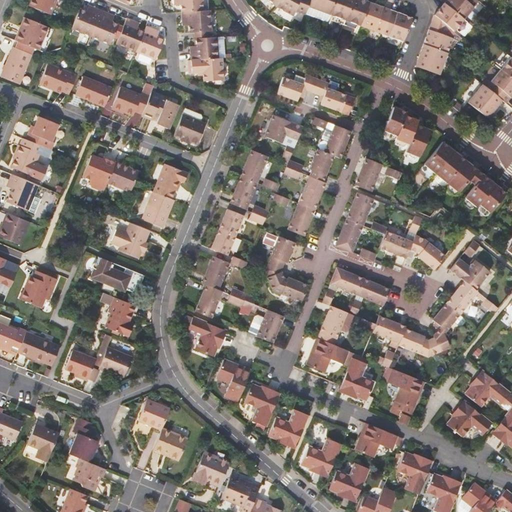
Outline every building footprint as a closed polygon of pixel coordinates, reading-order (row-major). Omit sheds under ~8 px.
[(57,0),(31,0),(29,4),(52,14),(57,0)] [(202,0),(177,0),(178,5),(180,5),(181,12),(204,10),(202,0)] [(279,0),(275,6),(293,16),(295,11),(305,15),(308,8),(310,0),(279,0)] [(310,0),(308,8),(329,15),(334,0),(310,0)] [(334,0),(329,15),(344,21),(351,0),(334,0)] [(360,0),(351,0),(344,21),(357,25),(359,26),(367,5),(359,2),(360,0)] [(476,0),(445,0),(443,3),(463,19),(478,1),(476,0)] [(389,10),(368,2),(367,5),(359,26),(380,34),(389,10)] [(463,19),(443,3),(433,15),(453,31),(455,29),(463,19)] [(90,36),(101,10),(95,7),(85,11),(80,9),(72,28),(90,36)] [(308,8),(305,15),(326,23),(327,20),(329,15),(308,8)] [(106,12),(101,10),(90,36),(110,44),(114,36),(118,24),(111,21),(112,19),(107,16),(106,12)] [(204,10),(181,12),(181,20),(185,19),(186,25),(189,25),(189,32),(195,32),(206,31),(211,31),(209,10),(204,10)] [(412,18),(389,10),(380,34),(403,42),(412,18)] [(25,27),(19,41),(38,49),(44,34),(48,25),(24,15),(20,25),(25,27)] [(344,21),(329,15),(327,20),(342,26),(344,21)] [(453,31),(433,15),(423,44),(447,53),(452,38),(458,40),(460,37),(453,31)] [(496,18),(491,15),(487,20),(492,23),(496,18)] [(135,20),(126,17),(122,26),(118,37),(116,43),(136,51),(144,30),(137,28),(133,26),(135,20)] [(463,19),(455,29),(464,36),(472,26),(463,19)] [(344,21),(342,26),(355,30),(357,25),(344,21)] [(118,24),(114,36),(118,37),(122,26),(118,24)] [(25,27),(20,25),(15,39),(19,41),(25,27)] [(144,30),(136,51),(155,59),(163,39),(157,36),(153,34),(155,29),(146,25),(144,30)] [(49,36),(44,34),(38,49),(45,52),(46,50),(48,50),(49,47),(48,47),(50,40),(52,41),(53,38),(52,36),(49,35),(49,36)] [(225,36),(217,37),(218,58),(222,58),(226,58),(225,36)] [(207,38),(195,38),(196,45),(196,50),(190,51),(190,60),(218,58),(217,37),(207,38)] [(447,53),(423,44),(414,67),(438,76),(447,53)] [(32,53),(12,45),(0,74),(20,83),(32,53)] [(497,66),(501,70),(511,58),(507,54),(497,66)] [(190,60),(188,60),(189,74),(199,74),(204,73),(204,77),(204,82),(224,81),(222,58),(218,58),(190,60)] [(511,58),(501,70),(511,78),(511,58)] [(62,91),(69,93),(77,75),(48,64),(40,84),(49,88),(50,86),(62,91)] [(511,96),(511,78),(501,70),(487,88),(502,100),(506,104),(511,96)] [(295,78),(294,81),(303,84),(305,79),(299,77),(300,76),(295,74),(294,77),(295,78)] [(308,92),(314,94),(319,80),(306,75),(305,79),(303,84),(294,81),(283,77),(276,94),(299,103),(301,98),(304,90),(308,92)] [(95,103),(105,107),(112,88),(83,76),(75,95),(91,101),(91,100),(95,101),(95,103)] [(423,77),(420,82),(425,85),(427,82),(428,80),(423,77)] [(319,80),(314,94),(322,97),(320,104),(341,112),(347,96),(346,96),(337,92),(334,91),(328,89),(327,88),(329,84),(319,80)] [(427,82),(425,85),(433,90),(435,88),(427,82)] [(135,112),(142,115),(151,93),(153,86),(148,84),(144,93),(143,92),(141,95),(121,87),(112,108),(133,116),(135,112)] [(487,88),(482,84),(467,103),(487,119),(502,100),(487,88)] [(340,87),(337,92),(346,96),(348,92),(347,89),(340,87)] [(151,93),(142,115),(157,121),(156,124),(168,129),(178,105),(151,93)] [(457,103),(454,107),(460,113),(462,110),(464,108),(457,103)] [(384,131),(397,136),(405,116),(406,113),(393,108),(384,131)] [(184,111),(182,114),(200,122),(202,118),(200,115),(187,109),(184,111)] [(462,110),(460,113),(469,120),(471,118),(462,110)] [(182,114),(174,135),(181,138),(189,141),(197,144),(205,124),(200,122),(182,114)] [(289,122),(273,115),(264,137),(280,143),(284,135),(289,137),(292,131),(287,129),(289,122)] [(313,116),(310,123),(325,129),(328,122),(313,116)] [(397,136),(396,139),(409,144),(416,125),(418,121),(405,116),(397,136)] [(32,135),(30,141),(47,148),(55,151),(58,143),(55,142),(62,125),(58,124),(49,120),(42,117),(38,127),(35,136),(32,135)] [(292,131),(289,137),(297,140),(302,128),(289,122),(287,129),(292,131)] [(335,125),(332,132),(348,138),(351,132),(335,125)] [(409,144),(405,152),(419,158),(430,131),(416,125),(409,144)] [(332,132),(324,152),(334,156),(340,158),(348,138),(332,132)] [(30,141),(26,139),(24,146),(22,146),(19,154),(21,155),(19,159),(18,159),(15,168),(35,176),(47,148),(30,141)] [(443,141),(424,164),(435,174),(454,151),(443,141)] [(288,143),(282,157),(289,160),(294,146),(288,143)] [(324,152),(317,149),(309,170),(311,171),(323,175),(326,176),(334,156),(324,152)] [(268,157),(252,150),(243,171),(260,177),(268,157)] [(454,151),(435,174),(447,183),(466,160),(454,151)] [(107,183),(116,162),(108,159),(107,161),(102,159),(92,155),(83,176),(91,179),(90,183),(92,183),(93,186),(100,189),(103,188),(105,189),(107,183)] [(366,158),(363,165),(378,172),(381,165),(366,158)] [(123,163),(117,160),(116,162),(107,183),(130,193),(139,171),(129,167),(128,168),(122,165),(123,163)] [(289,160),(286,167),(301,173),(304,166),(289,160)] [(466,160),(447,183),(459,193),(478,170),(466,160)] [(166,164),(155,192),(172,199),(179,181),(182,182),(186,172),(166,164)] [(363,165),(355,185),(370,191),(378,172),(363,165)] [(286,167),(283,175),(298,181),(301,173),(286,167)] [(398,171),(387,167),(384,174),(398,180),(401,173),(398,171)] [(243,171),(241,177),(257,184),(260,177),(243,171)] [(311,171),(309,176),(320,181),(323,175),(311,171)] [(24,179),(11,174),(6,187),(11,189),(6,202),(14,205),(22,209),(27,211),(38,185),(33,182),(24,179)] [(484,175),(465,198),(477,207),(479,204),(495,184),(484,175)] [(309,176),(306,184),(322,191),(326,183),(320,181),(309,176)] [(257,184),(241,177),(232,197),(249,204),(257,184)] [(263,186),(276,191),(279,185),(266,180),(263,186)] [(306,184),(298,203),(314,210),(322,191),(306,184)] [(495,184),(479,204),(491,213),(507,193),(495,184)] [(172,199),(155,192),(143,220),(163,228),(174,200),(172,199)] [(374,199),(357,193),(348,213),(365,220),(374,199)] [(275,194),(272,201),(287,207),(290,200),(275,194)] [(232,197),(230,204),(246,210),(249,204),(232,197)] [(314,210),(298,203),(295,210),(312,217),(314,210)] [(252,213),(265,218),(268,211),(255,206),(252,213)] [(227,210),(219,229),(236,236),(244,217),(227,210)] [(312,217),(295,210),(287,230),(303,236),(312,217)] [(29,221),(7,212),(0,228),(0,237),(19,245),(29,221)] [(263,225),(265,218),(252,213),(249,220),(263,225)] [(348,213),(346,219),(363,226),(365,220),(348,213)] [(409,231),(416,234),(422,219),(415,216),(409,231)] [(363,226),(346,219),(337,240),(354,247),(363,226)] [(150,230),(130,222),(126,231),(117,227),(111,243),(120,246),(118,250),(138,259),(141,252),(145,242),(150,230)] [(373,222),(370,229),(384,235),(385,232),(387,228),(373,222)] [(236,236),(219,229),(211,250),(228,256),(236,236)] [(384,235),(379,248),(399,256),(406,240),(385,232),(384,235)] [(295,243),(279,236),(265,271),(267,278),(272,290),(301,302),(308,286),(288,278),(287,280),(284,279),(283,276),(281,272),(280,271),(284,262),(287,263),(295,243)] [(412,243),(410,250),(416,253),(418,255),(417,256),(434,270),(445,257),(424,239),(415,236),(412,243)] [(354,247),(337,240),(335,246),(352,253),(354,247)] [(412,243),(406,240),(399,256),(406,259),(410,250),(412,243)] [(474,241),(464,252),(470,258),(480,246),(474,241)] [(363,249),(360,256),(373,262),(376,254),(363,249)] [(6,259),(0,256),(0,282),(10,286),(19,265),(6,259)] [(230,263),(213,256),(205,277),(221,284),(230,263)] [(144,275),(99,257),(96,262),(95,263),(94,263),(93,264),(93,266),(93,267),(94,268),(91,274),(100,278),(98,280),(107,284),(108,282),(116,285),(115,287),(124,291),(125,289),(133,292),(137,283),(140,284),(144,275)] [(234,257),(231,264),(245,270),(247,262),(234,257)] [(459,258),(450,270),(464,281),(475,290),(490,272),(476,260),(470,268),(459,258)] [(59,274),(38,266),(36,271),(57,279),(59,274)] [(336,287),(343,271),(336,268),(329,284),(336,287)] [(57,279),(36,271),(33,277),(31,277),(26,288),(25,288),(20,299),(41,308),(45,298),(49,300),(57,279)] [(336,287),(356,295),(363,279),(343,271),(336,287)] [(221,284),(205,277),(202,283),(207,285),(219,290),(221,284)] [(363,279),(356,295),(363,297),(369,282),(363,279)] [(464,281),(460,287),(474,298),(478,293),(475,290),(464,281)] [(369,282),(363,297),(383,306),(390,290),(369,282)] [(207,285),(203,293),(220,299),(223,292),(219,290),(207,285)] [(458,289),(447,304),(460,315),(474,298),(460,287),(458,289)] [(233,288),(230,295),(244,300),(247,293),(233,288)] [(322,302),(330,305),(335,292),(328,289),(322,302)] [(203,293),(195,311),(212,318),(220,299),(203,293)] [(244,300),(230,295),(227,302),(241,308),(244,300)] [(136,306),(115,297),(103,326),(127,336),(131,326),(128,325),(136,306)] [(498,309),(486,299),(482,305),(493,314),(498,309)] [(255,313),(258,306),(244,300),(241,308),(239,313),(244,315),(245,313),(249,315),(250,311),(255,313)] [(354,300),(349,313),(356,316),(361,303),(354,300)] [(460,315),(447,304),(434,320),(442,326),(439,330),(440,331),(438,333),(440,336),(434,338),(440,353),(448,349),(443,338),(445,335),(448,331),(450,328),(455,322),(460,315)] [(331,306),(328,313),(344,319),(347,313),(331,306)] [(363,307),(360,316),(376,321),(379,312),(363,307)] [(267,310),(264,317),(280,323),(283,316),(267,310)] [(328,313),(318,339),(334,345),(340,330),(344,319),(328,313)] [(347,313),(344,319),(354,323),(356,316),(349,313),(347,313)] [(465,319),(460,315),(455,322),(460,326),(463,326),(465,323),(465,319)] [(375,324),(372,332),(372,333),(391,341),(392,341),(399,324),(379,316),(375,324)] [(224,330),(193,317),(187,331),(200,337),(195,350),(213,357),(217,347),(224,330)] [(264,317),(256,336),(272,343),(280,323),(264,317)] [(354,323),(344,319),(340,330),(346,332),(351,330),(354,323)] [(375,324),(362,319),(359,326),(372,332),(375,324)] [(8,352),(16,355),(17,353),(26,332),(26,331),(18,327),(17,330),(0,322),(0,345),(9,349),(8,352)] [(405,327),(399,324),(392,341),(399,344),(404,329),(405,327)] [(448,331),(453,347),(457,346),(450,328),(448,331)] [(440,353),(434,338),(427,341),(424,340),(425,338),(404,329),(399,344),(398,346),(427,358),(440,353)] [(224,330),(217,347),(220,349),(227,331),(224,330)] [(26,332),(17,353),(26,356),(43,364),(44,361),(50,363),(51,364),(58,346),(51,344),(52,343),(26,332)] [(96,359),(94,365),(99,367),(98,369),(107,372),(107,370),(124,377),(132,357),(107,347),(112,336),(106,334),(96,359)] [(445,335),(443,338),(448,349),(451,348),(445,335)] [(334,345),(318,339),(306,366),(324,373),(330,360),(343,365),(348,351),(334,345)] [(392,341),(391,341),(389,346),(397,349),(398,346),(399,344),(392,341)] [(94,365),(96,359),(72,350),(65,369),(78,374),(78,376),(88,380),(92,369),(94,365)] [(348,351),(343,365),(348,367),(354,353),(348,351)] [(387,367),(389,368),(394,355),(387,352),(384,360),(382,365),(387,367)] [(26,356),(25,358),(43,365),(43,364),(26,356)] [(353,358),(340,390),(356,396),(367,400),(374,382),(361,377),(366,364),(353,358)] [(224,397),(238,402),(250,371),(223,360),(216,378),(230,383),(224,397)] [(92,369),(88,380),(95,383),(99,371),(92,369)] [(424,382),(393,369),(392,369),(386,383),(398,388),(388,412),(396,415),(398,409),(411,415),(424,382)] [(483,372),(481,371),(469,386),(471,387),(483,372)] [(510,394),(483,372),(471,387),(465,395),(480,406),(489,395),(500,405),(510,394)] [(252,422),(266,427),(278,396),(261,389),(251,385),(244,403),(257,408),(252,422)] [(262,386),(261,389),(278,396),(279,393),(262,386)] [(356,396),(340,390),(339,392),(355,399),(356,396)] [(511,395),(510,394),(500,405),(510,412),(511,408),(511,395)] [(154,425),(162,429),(170,409),(146,399),(138,419),(154,425)] [(466,403),(463,401),(451,415),(454,417),(466,403)] [(492,424),(466,403),(454,417),(447,425),(462,438),(472,426),(483,435),(492,424)] [(0,407),(0,434),(15,441),(23,422),(2,413),(4,409),(0,407)] [(497,428),(494,431),(509,443),(508,444),(511,447),(511,408),(510,412),(497,428)] [(277,439),(295,446),(308,415),(294,410),(289,423),(276,418),(268,435),(277,439)] [(396,421),(399,422),(407,425),(410,417),(402,414),(400,413),(396,421)] [(78,417),(77,422),(89,427),(91,422),(78,417)] [(36,457),(47,462),(53,448),(59,433),(36,424),(27,444),(39,449),(36,457)] [(78,433),(69,454),(79,458),(89,462),(91,455),(94,449),(97,441),(93,440),(96,433),(88,429),(76,424),(73,431),(78,433)] [(398,437),(366,424),(355,450),(374,458),(379,444),(393,450),(398,437)] [(189,439),(162,429),(160,433),(154,448),(168,454),(168,455),(180,460),(189,439)] [(494,431),(492,434),(507,446),(508,444),(509,443),(494,431)] [(295,446),(277,439),(276,442),(294,449),(295,446)] [(310,469),(328,476),(341,445),(327,439),(322,452),(308,446),(301,465),(310,469)] [(211,483),(219,486),(229,463),(213,457),(213,455),(204,451),(193,477),(206,482),(207,479),(212,481),(211,483)] [(410,476),(405,490),(418,495),(431,464),(414,457),(404,453),(397,471),(410,476)] [(415,454),(414,457),(431,464),(432,461),(415,454)] [(89,462),(79,458),(75,468),(77,469),(76,472),(83,475),(80,483),(81,486),(93,491),(97,481),(94,480),(96,475),(101,477),(104,468),(89,462)] [(339,493),(356,501),(369,469),(355,464),(350,477),(337,471),(329,489),(339,493)] [(328,476),(310,469),(309,471),(327,479),(328,476)] [(435,509),(442,511),(449,511),(461,483),(444,476),(435,473),(428,491),(440,496),(435,509)] [(445,474),(444,476),(461,483),(462,481),(445,474)] [(240,511),(249,511),(255,498),(259,489),(252,487),(253,485),(245,482),(244,484),(238,482),(237,483),(229,480),(221,499),(242,507),(240,511)] [(219,486),(211,483),(208,489),(217,493),(219,486)] [(469,511),(488,511),(497,501),(474,483),(462,498),(473,507),(469,511)] [(87,495),(69,488),(59,511),(83,511),(84,511),(81,510),(84,503),(87,495)] [(357,511),(389,511),(397,494),(383,488),(379,501),(364,495),(357,511)] [(356,501),(339,493),(338,496),(355,503),(356,501)] [(511,511),(511,495),(510,494),(501,506),(509,511),(511,511)] [(249,511),(281,511),(282,511),(266,504),(267,502),(255,498),(249,511)] [(469,511),(473,507),(462,498),(460,505),(459,511),(469,511)] [(186,511),(190,503),(180,499),(175,511),(186,511)]
